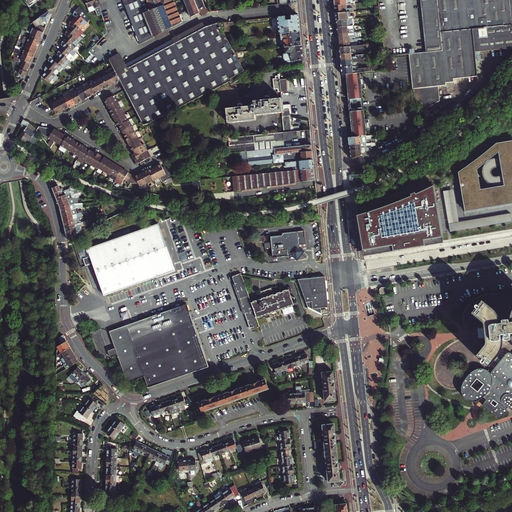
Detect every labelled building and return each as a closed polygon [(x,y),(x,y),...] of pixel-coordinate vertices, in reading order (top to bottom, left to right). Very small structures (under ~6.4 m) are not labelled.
[(102,14),(100,7),(97,0),(84,0),(89,13),(96,10),(98,16),(102,14)] [(164,5),(151,11),(146,0),(123,0),(141,44),(173,27),(164,5)] [(146,0),(151,11),(164,5),(161,0),(146,0)] [(182,22),(173,0),(161,0),(164,5),(173,27),(182,22)] [(205,10),(207,9),(202,0),(184,0),(191,17),(200,13),(205,10)] [(511,24),(508,0),(420,0),(426,52),(409,54),(413,88),(446,85),(445,82),(440,32),(511,24)] [(511,0),(508,0),(511,24),(440,32),(445,82),(453,81),(453,78),(477,76),(475,58),(481,58),(480,51),(511,46),(511,0)] [(336,13),(348,12),(353,11),(353,8),(347,8),(347,4),(335,5),(336,13)] [(86,27),(92,20),(81,6),(77,11),(75,16),(76,18),(73,22),(80,28),(83,25),(86,27)] [(42,22),(47,24),(51,14),(48,12),(33,22),(36,26),(42,22)] [(336,20),(352,18),(354,18),(354,16),(349,16),(348,12),(336,13),(336,20)] [(280,34),(300,32),(299,15),(278,17),(280,34)] [(353,25),(352,18),(336,20),(337,27),(353,25)] [(82,37),(85,33),(80,28),(73,22),(71,25),(72,27),(68,32),(78,41),(82,37)] [(226,35),(230,35),(229,22),(220,23),(226,35)] [(239,74),(245,71),(235,53),(226,35),(220,23),(206,25),(128,67),(117,74),(121,81),(144,125),(149,124),(229,81),(231,80),(230,78),(239,74)] [(353,28),(353,25),(337,27),(338,33),(355,32),(354,28),(353,28)] [(41,38),(44,32),(33,28),(28,26),(23,29),(22,29),(22,30),(26,31),(31,33),(41,38)] [(29,38),(39,43),(41,38),(31,33),(26,31),(22,30),(22,31),(20,35),(26,37),(29,38)] [(78,47),(81,43),(78,41),(68,32),(67,35),(68,37),(64,41),(71,48),(75,44),(78,47)] [(285,47),(302,46),(300,32),(280,34),(281,48),(285,47)] [(355,32),(338,33),(338,40),(357,39),(356,35),(355,35),(355,32)] [(24,42),(37,48),(39,43),(29,38),(26,37),(20,35),(19,40),(24,42)] [(338,40),(339,48),(358,46),(357,40),(362,40),(362,38),(357,39),(338,40)] [(70,60),(77,53),(71,48),(64,41),(62,45),(64,47),(60,51),(70,60)] [(35,53),(37,48),(24,42),(21,47),(24,49),(35,53)] [(22,55),(32,59),(35,53),(24,49),(23,52),(19,50),(21,47),(20,47),(17,45),(16,48),(13,54),(14,53),(17,55),(18,53),(22,55)] [(340,54),(356,53),(355,50),(367,49),(367,45),(358,46),(339,48),(340,54)] [(287,66),(304,65),(302,46),(285,47),(286,53),(285,53),(284,55),(285,60),(286,62),(287,61),(287,66)] [(63,68),(65,70),(72,62),(70,60),(60,51),(58,55),(60,56),(56,61),(63,68)] [(30,63),(32,59),(22,55),(18,53),(17,55),(15,57),(18,58),(20,59),(30,63)] [(356,56),(356,53),(340,54),(341,61),(368,58),(368,55),(363,55),(356,56)] [(117,74),(128,67),(121,54),(115,57),(117,63),(113,65),(115,71),(117,74)] [(56,75),(63,68),(56,61),(50,56),(49,60),(50,62),(46,66),(56,75)] [(19,68),(27,72),(30,63),(20,59),(18,58),(16,62),(17,66),(19,68)] [(368,58),(341,61),(341,67),(357,66),(357,62),(358,62),(359,63),(368,62),(368,58)] [(19,73),(25,76),(27,72),(19,68),(17,66),(15,72),(19,73)] [(55,81),(59,77),(56,75),(46,66),(44,70),(46,72),(42,76),(49,82),(52,79),(55,81)] [(357,70),(357,66),(341,67),(342,74),(346,74),(347,74),(359,72),(360,72),(369,71),(369,67),(360,68),(359,70),(357,70)] [(116,83),(121,81),(117,74),(115,71),(109,74),(114,84),(116,83)] [(353,137),(351,111),(363,110),(365,136),(366,136),(367,136),(360,72),(359,72),(361,98),(350,99),(347,74),(346,74),(352,137),(353,137)] [(361,98),(359,72),(347,74),(350,99),(361,98)] [(112,85),(114,84),(109,74),(102,78),(107,88),(112,85)] [(229,81),(230,84),(242,78),(239,74),(230,78),(231,80),(229,81)] [(103,90),(107,88),(102,78),(96,81),(101,91),(103,90)] [(99,92),(101,91),(96,81),(89,84),(94,93),(95,94),(99,92)] [(91,94),(94,93),(89,84),(88,82),(82,86),(88,98),(92,96),(91,94)] [(85,100),(88,98),(82,86),(75,89),(76,91),(81,100),(84,98),(85,100)] [(82,101),(81,100),(76,91),(70,94),(75,105),(82,101)] [(69,108),(75,105),(70,94),(64,98),(69,108)] [(108,107),(118,102),(115,95),(104,100),(108,107)] [(284,113),(283,110),(282,99),(271,100),(271,97),(268,96),(267,97),(267,100),(255,101),(256,104),(253,104),(254,106),(244,107),(244,105),(240,104),(239,105),(239,107),(228,109),(229,123),(257,120),(257,115),(284,113)] [(63,111),(69,108),(64,98),(57,101),(63,111)] [(61,112),(63,111),(57,101),(51,105),(56,115),(61,112)] [(109,109),(111,113),(121,108),(118,102),(108,107),(109,109)] [(114,118),(115,120),(125,114),(121,108),(111,113),(114,118)] [(353,137),(365,136),(363,110),(351,111),(353,137)] [(118,126),(119,125),(128,121),(125,114),(115,120),(116,121),(118,126)] [(34,143),(40,134),(37,130),(35,128),(32,125),(29,122),(27,121),(26,121),(23,119),(21,124),(27,126),(24,132),(23,132),(20,138),(28,143),(30,141),(34,143)] [(119,125),(123,132),(133,126),(129,120),(128,121),(119,125)] [(126,138),(136,133),(133,126),(123,132),(126,138)] [(51,140),(55,142),(60,133),(54,129),(53,131),(48,128),(44,134),(44,135),(51,140)] [(287,141),(293,139),(295,138),(296,137),(296,136),(298,136),(297,131),(292,132),(286,132),(228,138),(230,153),(235,152),(274,149),(274,143),(285,142),(287,141)] [(55,142),(60,145),(66,137),(60,133),(55,142)] [(129,144),(139,139),(136,133),(126,138),(129,144)] [(60,145),(67,149),(73,140),(66,136),(66,137),(60,145)] [(366,136),(365,136),(353,137),(352,137),(348,137),(349,144),(371,143),(375,142),(377,142),(377,138),(366,139),(366,136)] [(132,151),(134,150),(142,145),(140,142),(139,139),(129,144),(132,151)] [(67,149),(73,153),(79,144),(73,140),(67,149)] [(511,142),(496,145),(458,174),(465,213),(511,204),(511,142)] [(73,153),(79,157),(85,148),(79,144),(73,153)] [(136,157),(148,151),(144,144),(142,145),(134,150),(136,154),(134,154),(136,157)] [(284,163),(313,160),(312,145),(285,147),(274,149),(235,152),(236,166),(248,164),(248,166),(284,163)] [(350,150),(351,158),(371,149),(371,147),(360,148),(360,149),(350,150)] [(83,164),(84,162),(91,151),(85,148),(79,157),(77,161),(83,164)] [(84,162),(91,166),(98,154),(95,151),(94,153),(91,151),(84,162)] [(139,160),(140,162),(151,157),(148,151),(136,157),(137,160),(139,160)] [(97,169),(98,168),(103,159),(100,157),(101,156),(98,154),(91,166),(97,169)] [(98,168),(104,172),(110,161),(108,160),(104,157),(103,159),(98,168)] [(296,170),(314,169),(313,160),(284,163),(285,168),(296,167),(296,170)] [(104,172),(110,176),(116,165),(112,162),(110,161),(104,172)] [(114,182),(117,178),(122,169),(117,166),(116,165),(110,176),(109,178),(114,182)] [(160,178),(166,175),(161,165),(155,168),(160,178)] [(154,181),(160,178),(155,168),(148,171),(153,180),(154,181)] [(124,180),(127,182),(132,175),(124,170),(122,169),(117,178),(123,182),(124,180)] [(233,176),(234,188),(315,180),(314,169),(296,170),(233,176)] [(147,184),(153,180),(148,171),(148,170),(143,173),(141,174),(147,184)] [(140,187),(147,184),(141,174),(139,175),(135,177),(139,184),(140,187)] [(130,184),(139,184),(135,177),(132,175),(127,182),(130,184)] [(80,191),(81,191),(69,185),(68,189),(61,191),(60,186),(58,187),(58,186),(52,188),(56,197),(70,193),(73,194),(76,193),(80,191)] [(402,199),(356,216),(362,256),(442,243),(432,186),(413,195),(402,199)] [(76,198),(77,198),(77,195),(78,193),(79,193),(80,191),(76,193),(73,194),(70,193),(56,197),(58,202),(72,197),(76,198)] [(68,205),(73,203),(73,202),(72,197),(58,202),(59,206),(59,207),(68,205)] [(71,210),(75,208),(82,207),(82,203),(73,203),(68,205),(59,207),(61,212),(71,210)] [(72,214),(76,213),(82,212),(82,209),(75,211),(75,208),(71,210),(61,212),(62,217),(72,214)] [(73,219),(77,218),(81,217),(81,214),(76,215),(76,213),(72,214),(62,217),(63,222),(73,219)] [(72,225),(78,223),(77,218),(73,219),(63,222),(64,227),(72,225)] [(65,232),(75,229),(79,228),(79,227),(81,226),(80,222),(78,223),(72,225),(64,227),(65,232)] [(65,232),(67,239),(82,231),(81,226),(79,227),(79,228),(75,229),(65,232)] [(159,227),(89,251),(104,296),(168,274),(169,277),(175,275),(173,267),(172,265),(159,227)] [(302,246),(302,244),(307,243),(307,231),(284,233),(284,235),(273,236),(275,254),(272,256),(275,260),(279,257),(294,255),(296,257),(299,260),(307,251),(304,249),(302,246)] [(232,277),(235,285),(244,281),(241,274),(232,277)] [(325,276),(298,279),(308,308),(322,315),(321,307),(328,307),(325,276)] [(235,285),(238,292),(247,288),(244,281),(235,285)] [(254,302),(252,303),(255,310),(257,318),(259,317),(263,316),(266,315),(267,318),(268,317),(271,317),(270,313),(272,312),(273,313),(275,312),(276,311),(280,310),(282,309),(284,314),(286,315),(294,312),(295,311),(293,305),(295,304),(290,291),(292,290),(291,286),(288,287),(288,289),(287,290),(283,291),(281,292),(280,292),(277,293),(274,295),(271,288),(259,292),(262,299),(260,299),(259,299),(259,300),(257,301),(257,300),(254,301),(254,302)] [(238,292),(240,299),(249,295),(247,288),(238,292)] [(240,299),(243,306),(252,303),(249,295),(240,299)] [(476,302),(474,305),(476,307),(472,312),(483,321),(484,330),(485,334),(486,339),(486,343),(477,354),(482,358),(481,360),(483,362),(485,360),(490,364),(493,361),(497,364),(491,372),(487,369),(482,368),(477,368),(473,371),(470,374),(470,377),(470,379),(462,386),(462,390),(463,395),(466,399),(469,401),(474,401),(478,401),(483,397),(487,400),(483,405),(500,419),(507,410),(507,409),(508,407),(511,410),(511,308),(511,310),(510,314),(510,321),(508,321),(508,318),(502,319),(502,321),(500,321),(500,317),(498,313),(494,309),(482,299),(479,304),(476,302)] [(187,303),(109,329),(115,346),(109,349),(111,356),(118,353),(125,374),(127,381),(144,375),(149,387),(209,367),(192,315),(187,303)] [(243,306),(246,314),(255,310),(252,303),(243,306)] [(246,314),(248,321),(257,318),(255,310),(246,314)] [(260,325),(257,318),(248,321),(251,328),(255,327),(256,328),(260,327),(260,325)] [(59,354),(70,347),(64,337),(59,340),(63,346),(56,350),(59,354)] [(61,359),(73,352),(70,347),(59,354),(56,356),(56,358),(59,356),(61,359)] [(61,360),(64,364),(75,356),(73,352),(61,359),(61,360)] [(300,364),(309,361),(306,353),(297,356),(300,364)] [(64,365),(66,368),(78,361),(77,360),(75,356),(64,364),(64,365)] [(292,367),(300,364),(297,356),(289,359),(292,367)] [(284,370),(292,367),(289,359),(281,362),(284,370)] [(276,373),(284,370),(281,362),(273,365),(276,373)] [(72,373),(78,379),(84,373),(78,367),(72,373)] [(324,401),(336,400),(333,371),(322,372),(324,401)] [(84,385),(90,379),(84,373),(78,379),(75,382),(81,387),(83,384),(84,385)] [(201,412),(235,400),(268,388),(265,379),(198,403),(201,412)] [(296,403),(309,402),(309,392),(302,392),(301,390),(301,386),(295,387),(296,393),(296,403)] [(283,404),(296,403),(296,393),(283,394),(283,404)] [(177,407),(186,404),(183,396),(174,399),(177,407)] [(84,405),(92,411),(97,404),(89,398),(84,405)] [(179,411),(177,407),(174,399),(166,401),(169,410),(171,414),(179,411)] [(161,413),(169,410),(166,401),(158,404),(161,413)] [(153,415),(161,413),(158,404),(150,407),(153,415)] [(79,412),(87,418),(92,411),(84,405),(79,412)] [(119,432),(125,424),(117,418),(111,426),(119,432)] [(341,481),(339,479),(334,424),(322,425),(328,481),(333,481),(333,483),(338,487),(339,487),(341,485),(341,481)] [(106,433),(114,439),(119,432),(111,426),(106,433)] [(289,439),(289,438),(288,430),(279,431),(280,440),(289,439)] [(74,442),(82,442),(83,433),(74,433),(74,442)] [(253,449),(262,447),(259,437),(251,439),(253,449)] [(246,451),(253,449),(251,439),(243,442),(246,451)] [(290,448),(290,447),(289,439),(280,440),(280,449),(290,448)] [(228,451),(236,448),(234,440),(225,443),(228,451)] [(133,449),(141,453),(145,445),(137,441),(133,449)] [(73,450),(82,451),(82,442),(74,442),(73,450)] [(220,454),(228,451),(225,443),(217,446),(220,454)] [(141,453),(149,457),(152,449),(145,445),(141,453)] [(212,456),(220,454),(217,446),(209,448),(212,456)] [(107,457),(117,458),(117,449),(107,448),(107,456),(107,457)] [(213,459),(212,456),(209,448),(201,451),(201,452),(204,459),(205,459),(206,462),(213,459)] [(281,457),(291,456),(290,448),(280,449),(281,457)] [(156,461),(160,453),(152,449),(149,457),(156,461)] [(73,459),(81,459),(82,451),(73,450),(73,459)] [(156,461),(164,464),(167,457),(160,453),(156,461)] [(282,466),(292,465),(291,456),(281,457),(282,466)] [(106,466),(117,466),(117,458),(107,457),(106,465),(106,466)] [(78,468),(81,468),(81,459),(73,459),(72,473),(78,473),(78,468)] [(188,470),(196,469),(195,459),(187,460),(188,470)] [(180,471),(188,470),(187,460),(179,461),(180,471)] [(283,475),(293,474),(292,466),(292,465),(282,466),(283,475)] [(106,475),(116,475),(117,466),(106,466),(106,475)] [(284,484),(294,483),(293,474),(283,475),(284,484)] [(106,483),(116,484),(116,475),(106,475),(106,483)] [(72,488),(81,488),(81,479),(72,479),(72,488)] [(255,496),(265,491),(261,481),(256,484),(257,486),(252,489),(255,496)] [(105,492),(115,493),(116,484),(106,483),(106,484),(105,492)] [(71,496),(80,497),(81,488),(72,488),(71,496)] [(229,501),(236,496),(230,488),(223,493),(228,501),(229,501)] [(245,500),(255,496),(252,489),(247,491),(246,489),(241,491),(245,500)] [(221,506),(228,501),(223,493),(215,498),(221,506)] [(71,504),(80,505),(80,497),(71,496),(71,504)] [(213,511),(221,506),(215,498),(208,503),(209,505),(213,511)] [(203,511),(212,511),(213,511),(209,505),(208,503),(201,508),(203,511)] [(336,511),(347,511),(347,503),(336,505),(336,511)]
